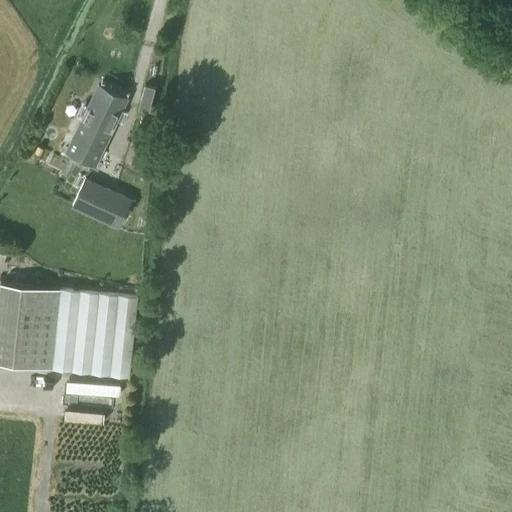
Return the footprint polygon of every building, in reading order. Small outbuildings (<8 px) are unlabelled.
[(128,99),(98,84),(65,152),(95,167),(128,99)] [(141,194),(83,170),(73,192),(132,217),(141,194)] [(0,283),(0,285),(0,363),(51,369),(51,368),(129,376),(137,296),(60,288),(60,290),(0,283)] [(66,377),(66,390),(120,391),(120,378),(66,377)] [(118,407),(118,393),(63,391),(63,404),(118,407)]
